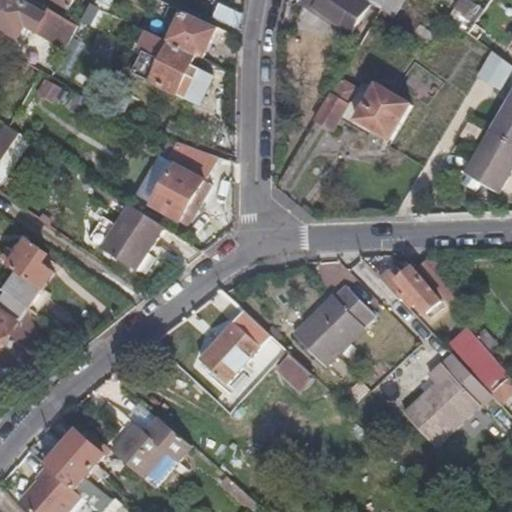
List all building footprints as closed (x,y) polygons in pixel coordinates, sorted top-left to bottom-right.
[(38,29),(47,14),(24,0),(0,0),(0,22),(20,35),(28,22),(38,29)] [(24,0),(47,14),(51,7),(39,0),(24,0)] [(352,32),(370,6),(361,0),(308,0),(307,2),(352,32)] [(382,10),(387,0),(371,0),(370,2),(382,10)] [(427,0),(445,12),(453,0),(427,0)] [(453,0),(445,12),(471,32),(476,25),(481,17),(458,0),(453,0)] [(94,1),(87,14),(95,19),(102,5),(94,1)] [(217,17),(242,29),(246,14),(223,3),(217,17)] [(200,55),(206,58),(220,29),(186,12),(172,41),(200,55)] [(489,23),(481,17),(476,25),(484,30),(489,23)] [(61,35),(72,42),(81,25),(70,19),(61,35)] [(194,66),(200,55),(172,41),(160,64),(148,60),(141,75),(185,97),(200,69),(194,66)] [(511,75),(511,64),(496,53),(482,77),(503,89),(511,75)] [(344,75),(318,120),(338,130),(346,115),(362,86),(344,75)] [(43,79),(37,96),(56,103),(62,86),(43,79)] [(362,86),(346,115),(381,135),(385,129),(361,114),(378,86),(366,79),(362,86)] [(361,114),(385,129),(398,136),(416,101),(381,81),(378,86),(361,114)] [(511,177),(511,102),(495,132),(470,174),(503,194),(511,177)] [(0,135),(0,164),(23,133),(9,123),(0,135)] [(183,224),(223,158),(189,146),(182,165),(180,165),(170,182),(172,183),(157,207),(183,224)] [(140,272),(168,230),(133,206),(105,247),(140,272)] [(6,292),(30,310),(55,275),(42,265),(49,257),(29,241),(20,255),(11,249),(3,261),(20,272),(6,292)] [(468,298),(433,260),(422,271),(456,310),(468,298)] [(378,273),(406,302),(409,297),(418,307),(422,303),(432,315),(446,302),(416,269),(404,280),(388,264),(378,273)] [(380,318),(351,288),(301,334),(329,366),(380,318)] [(0,351),(22,321),(0,305),(0,351)] [(231,385),(274,338),(248,312),(205,359),(231,385)] [(511,332),(511,316),(491,337),(498,345),(511,332)] [(490,369),(499,359),(494,354),(473,330),(464,339),(490,369)] [(288,352),(275,367),(301,391),(315,377),(288,352)] [(440,448),(494,396),(456,356),(433,379),(440,388),(422,406),(420,404),(408,416),(440,448)] [(198,448),(165,419),(151,435),(143,428),(120,454),(150,481),(172,456),(184,465),(198,448)] [(68,446),(97,472),(102,466),(116,450),(96,434),(91,439),(82,431),(68,446)] [(80,492),(91,479),(97,472),(68,446),(51,467),(80,492)] [(51,467),(41,458),(30,470),(39,478),(21,499),(34,511),(51,511),(74,487),(51,467)] [(97,472),(109,482),(113,477),(102,466),(97,472)] [(80,492),(100,511),(108,511),(116,502),(91,479),(80,492)]
